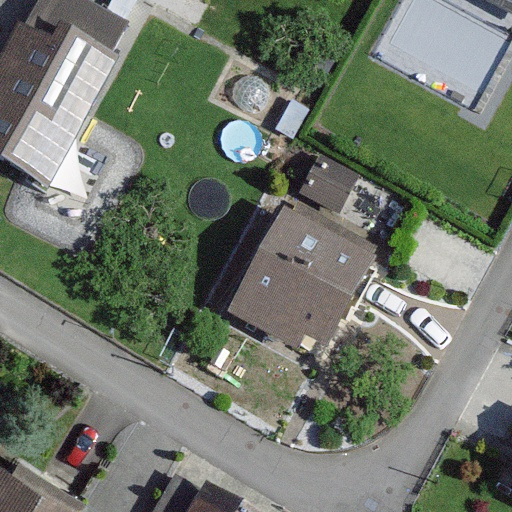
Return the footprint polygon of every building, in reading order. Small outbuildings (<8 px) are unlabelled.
[(511,0),(386,0),(362,48),(502,119),(511,99),(511,0)] [(109,73),(17,21),(0,51),(0,167),(82,214),(115,156),(74,133),(109,73)] [(370,253),(280,208),(228,314),(318,358),(370,253)] [(77,511),(0,464),(0,511),(77,511)] [(214,511),(185,497),(177,511),(214,511)]
